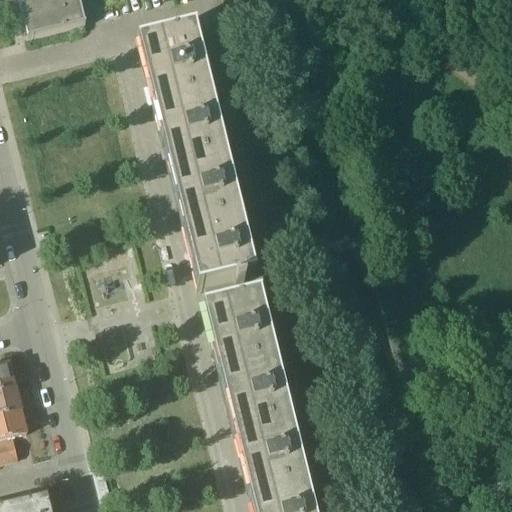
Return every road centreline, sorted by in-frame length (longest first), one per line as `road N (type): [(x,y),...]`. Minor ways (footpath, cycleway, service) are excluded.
road 1 (unclassified): [(38,328),(84,511)]
road 2 (unclassified): [(0,171),(38,328)]
